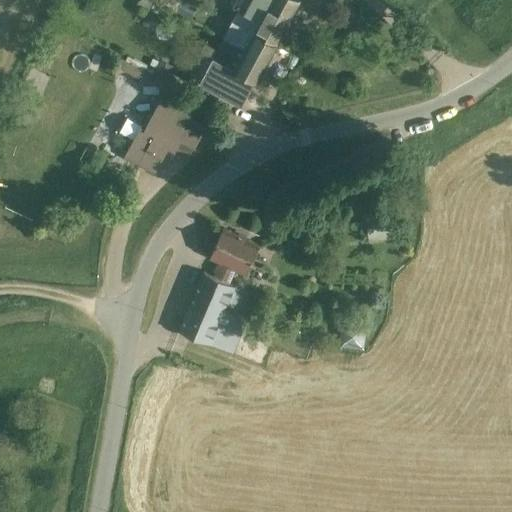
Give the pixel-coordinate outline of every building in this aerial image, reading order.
[(183,0),(177,12),(192,20),(198,8),(183,0)] [(257,35),(276,45),(299,2),(296,0),(235,0),(231,8),(238,12),(224,38),(247,51),(257,35)] [(257,35),(247,51),(237,71),(255,82),(276,45),(257,35)] [(237,71),(247,51),(224,38),(218,50),(208,44),(189,77),(242,106),(255,82),(237,71)] [(289,79),(301,57),(288,50),(276,72),(289,79)] [(131,63),(124,60),(123,59),(118,68),(126,72),(131,63)] [(172,84),(157,76),(153,85),(166,92),(168,88),(170,89),(173,84),(172,84)] [(129,142),(125,149),(126,157),(136,163),(140,162),(155,170),(169,145),(188,156),(192,148),(176,140),(178,137),(193,146),(204,127),(189,119),(198,104),(188,99),(172,91),(170,89),(168,88),(166,92),(146,130),(141,127),(133,141),(129,142)] [(247,274),(260,244),(224,228),(210,257),(221,262),(215,276),(230,282),(236,268),(247,274)] [(257,294),(230,282),(215,276),(204,272),(179,331),(233,353),(257,294)] [(338,346),(365,347),(365,335),(353,335),(353,323),(339,323),(338,346)]
